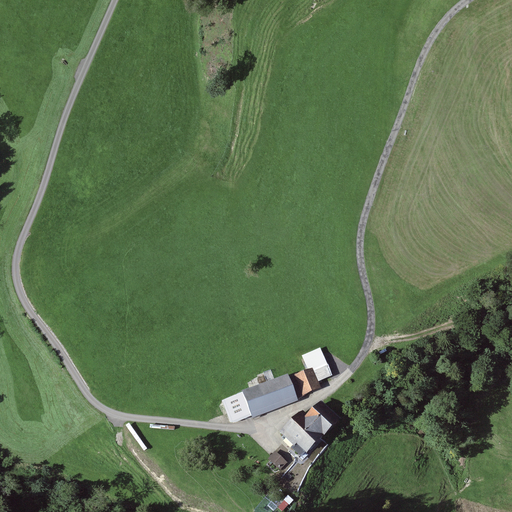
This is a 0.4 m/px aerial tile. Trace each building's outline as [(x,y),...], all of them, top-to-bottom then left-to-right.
[(303,394),(317,389),(309,371),(295,377),(303,394)] [(250,416),(250,417),(295,400),(294,398),(287,378),(287,377),(274,382),(261,387),(242,395),(250,416)] [(327,411),(325,409),(320,405),(306,419),(307,420),(305,422),(320,437),(335,422),(326,413),(327,411)] [(300,457),(309,448),(320,437),(305,422),(307,420),(306,419),(304,420),(299,415),(283,431),(282,430),(279,432),(292,446),(291,447),(300,457)] [(287,463),(276,453),(270,459),(280,470),(287,463)] [(293,511),(297,508),(291,503),(282,511),(293,511)]
